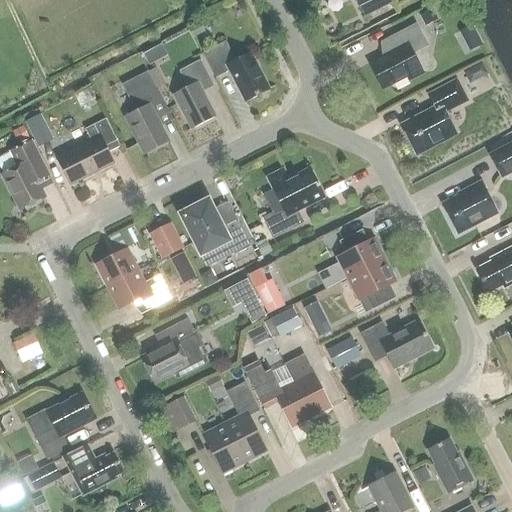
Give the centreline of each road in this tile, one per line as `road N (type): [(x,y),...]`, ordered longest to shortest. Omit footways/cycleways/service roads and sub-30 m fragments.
road 1 (residential): [(179,511),(58,282),(56,252),(72,229),(295,121)]
road 2 (residential): [(463,382),(474,340),(380,154),(295,121)]
road 3 (residential): [(248,511),(260,496),(349,449),(367,425),(463,382)]
road 4 (residential): [(295,121),(306,74),(270,0)]
